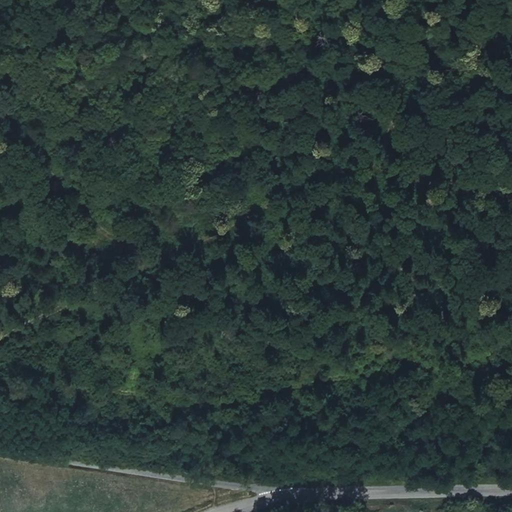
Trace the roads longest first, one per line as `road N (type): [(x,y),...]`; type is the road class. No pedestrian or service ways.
road 1 (unclassified): [(0,450),(282,496)]
road 2 (residential): [(282,496),(511,490)]
